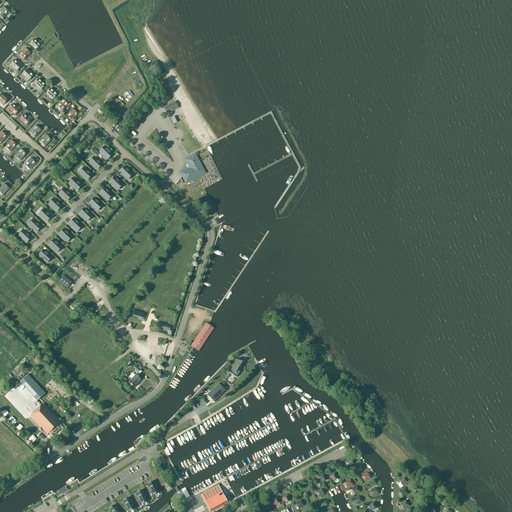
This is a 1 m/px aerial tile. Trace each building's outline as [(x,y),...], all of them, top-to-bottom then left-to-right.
[(0,16),(0,17),(2,19),(8,12),(3,7),(0,10),(0,16)] [(39,41),(38,42),(34,39),(29,43),(35,50),(41,46),(40,45),(41,44),(39,41)] [(25,48),(19,55),(21,57),(20,58),(23,61),(24,60),(30,53),(25,48)] [(15,60),(10,65),(13,68),(12,70),(17,74),(19,71),(17,70),(21,66),(15,60)] [(27,69),(22,74),(25,77),(24,79),(27,81),(28,80),(29,81),(33,75),(27,69)] [(39,79),(34,84),(37,87),(36,89),(41,93),(43,90),(42,89),(45,85),(39,79)] [(51,88),(46,93),(49,96),(48,98),(51,100),(52,99),(53,99),(57,94),(51,88)] [(0,101),(4,105),(8,100),(8,99),(9,98),(6,95),(5,97),(1,93),(0,94),(0,101)] [(66,100),(65,101),(63,99),(57,106),(62,111),(66,106),(68,107),(70,104),(69,103),(66,100)] [(175,102),(173,103),(164,108),(167,113),(172,110),(177,107),(175,102)] [(15,115),(19,110),(20,108),(17,106),(16,107),(13,104),(8,109),(15,115)] [(74,118),(78,114),(79,113),(76,110),(75,111),(73,109),(67,116),(72,121),(74,122),(76,119),(74,118)] [(26,125),(31,120),(30,120),(31,119),(29,116),(27,117),(24,114),(19,119),(26,125)] [(34,137),(40,131),(41,130),(36,125),(29,132),(31,134),(30,135),(33,138),(34,137)] [(2,132),(0,133),(0,142),(1,143),(7,136),(8,135),(5,132),(4,134),(2,132)] [(46,135),(40,142),(42,144),(41,145),(44,148),(45,146),(51,140),(46,135)] [(14,141),(13,142),(11,140),(5,147),(10,152),(16,145),(17,144),(14,141)] [(98,152),(107,160),(113,154),(104,146),(98,152)] [(24,150),(23,151),(21,149),(15,156),(20,161),(26,154),(27,153),(24,150)] [(190,168),(181,173),(186,182),(198,176),(204,173),(194,155),(186,160),(190,168)] [(88,162),(97,171),(103,164),(94,156),(88,162)] [(30,158),(24,165),(29,169),(38,160),(35,157),(33,160),(30,158)] [(118,172),(127,180),(133,174),(124,165),(118,172)] [(78,173),(86,181),(92,175),(84,166),(78,173)] [(108,182),(117,190),(123,184),(114,176),(108,182)] [(68,183),(76,191),(82,185),(74,177),(68,183)] [(4,184),(0,187),(0,195),(1,196),(3,195),(9,188),(4,184)] [(98,193),(107,201),(113,195),(104,186),(98,193)] [(57,194),(66,202),(72,195),(63,187),(57,194)] [(139,191),(145,196),(148,193),(142,187),(139,191)] [(88,203),(96,211),(103,205),(94,197),(88,203)] [(47,204),(56,212),(62,206),(53,198),(47,204)] [(78,213),(86,222),(92,216),(84,207),(78,213)] [(37,214),(46,223),(52,216),(43,208),(37,214)] [(68,224),(76,232),(82,226),(74,218),(68,224)] [(27,225),(36,233),(42,227),(33,219),(27,225)] [(58,234),(66,243),(72,236),(64,228),(58,234)] [(17,235),(25,244),(31,237),(23,229),(17,235)] [(47,245),(56,253),(62,247),(54,238),(47,245)] [(37,255),(46,263),(52,257),(43,249),(37,255)] [(111,267),(115,263),(111,258),(107,262),(111,267)] [(68,266),(64,273),(76,280),(80,273),(68,266)] [(89,281),(86,285),(93,291),(97,287),(89,281)] [(99,308),(104,312),(107,308),(103,304),(99,308)] [(132,315),(143,318),(144,313),(134,310),(132,315)] [(166,313),(163,330),(169,331),(172,314),(166,313)] [(127,320),(134,324),(137,317),(130,314),(127,320)] [(206,323),(191,346),(198,351),(214,328),(206,323)] [(235,360),(229,368),(231,370),(229,373),(236,377),(240,371),(239,371),(241,367),(239,366),(241,362),(241,361),(241,362),(235,360)] [(132,378),(129,382),(134,387),(141,379),(138,376),(142,371),(140,370),(138,372),(136,374),(132,378)] [(224,373),(216,378),(218,382),(226,377),(224,373)] [(19,382),(36,401),(44,393),(27,375),(19,382)] [(214,402),(225,390),(224,391),(221,388),(222,387),(218,384),(207,395),(208,394),(212,397),(211,398),(214,402)] [(42,403),(29,415),(53,440),(66,429),(42,403)] [(350,459),(345,462),(347,467),(353,464),(350,459)] [(359,466),(353,469),(356,474),(362,471),(359,466)] [(335,473),(329,476),(333,481),(338,478),(335,473)] [(367,473),(362,476),(365,481),(370,478),(367,473)] [(324,474),(319,477),(322,482),(327,479),(324,474)] [(405,477),(399,480),(402,486),(408,483),(405,477)] [(350,479),(345,482),(348,487),(353,484),(350,479)] [(148,484),(146,485),(148,488),(149,487),(153,495),(158,493),(156,487),(158,487),(156,483),(154,484),(153,481),(148,483),(148,484)] [(218,485),(201,495),(209,511),(210,511),(228,503),(218,485)] [(357,486),(351,489),(354,495),(360,492),(357,486)] [(375,488),(369,491),(372,497),(378,494),(375,488)] [(406,488),(400,491),(403,497),(409,494),(406,488)] [(321,489),(316,492),(318,498),(324,495),(321,489)] [(137,493),(135,494),(136,496),(138,496),(142,504),(147,502),(144,496),(146,496),(144,492),(143,493),(142,490),(136,492),(137,493)] [(287,495),(282,498),(285,503),(290,500),(287,495)] [(277,496),(272,499),(275,505),(280,502),(277,496)] [(359,496),(354,499),(357,505),(362,502),(359,496)] [(123,501),(122,502),(123,504),(125,503),(129,511),(134,509),(131,503),(133,503),(131,499),(129,500),(128,497),(123,500),(123,501)] [(301,500),(296,503),(299,509),(304,506),(301,500)] [(324,500),(318,503),(321,509),(327,506),(324,500)] [(406,500),(401,503),(404,509),(409,506),(406,500)] [(374,502),(369,505),(372,510),(377,508),(374,502)]
